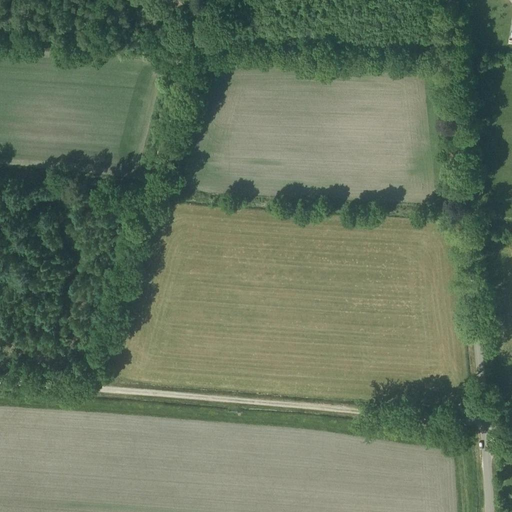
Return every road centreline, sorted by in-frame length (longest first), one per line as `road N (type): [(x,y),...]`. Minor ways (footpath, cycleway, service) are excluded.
road 1 (unclassified): [(489,511),(452,0)]
road 2 (track): [(0,382),(484,422)]
road 3 (track): [(91,389),(196,28)]
road 4 (track): [(451,49),(196,28),(172,0)]
